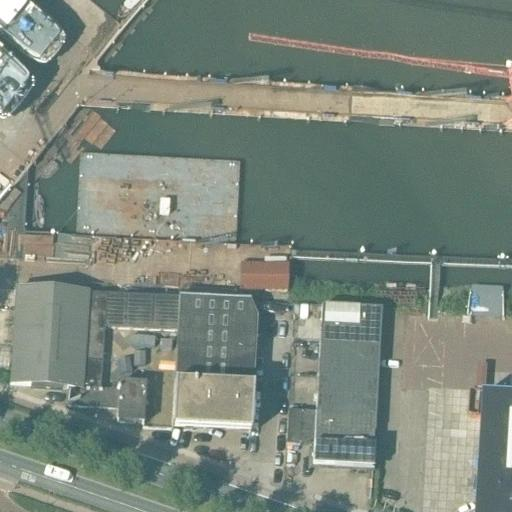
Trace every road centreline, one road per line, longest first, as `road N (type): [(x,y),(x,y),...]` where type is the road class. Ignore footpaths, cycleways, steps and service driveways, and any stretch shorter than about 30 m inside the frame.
road 1 (secondary): [(264,511),(0,420)]
road 2 (secondary): [(0,465),(131,511)]
